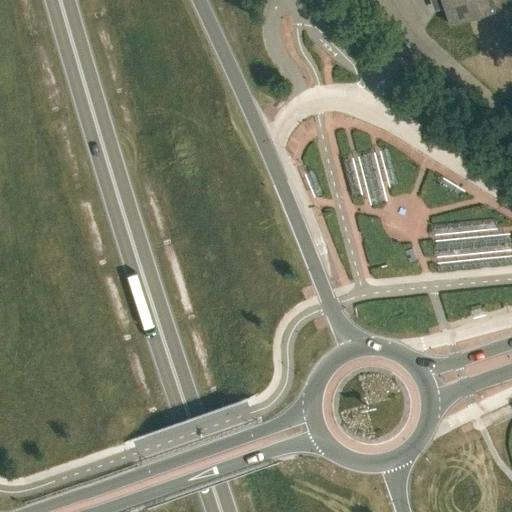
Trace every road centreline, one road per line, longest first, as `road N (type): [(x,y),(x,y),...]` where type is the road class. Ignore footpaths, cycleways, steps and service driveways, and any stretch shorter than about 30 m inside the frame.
road 1 (trunk): [(220,511),(58,0)]
road 2 (trunk): [(356,349),(329,306),(198,0)]
road 3 (primary): [(311,405),(281,423),(30,511)]
road 4 (primary): [(97,511),(289,445),(323,443)]
